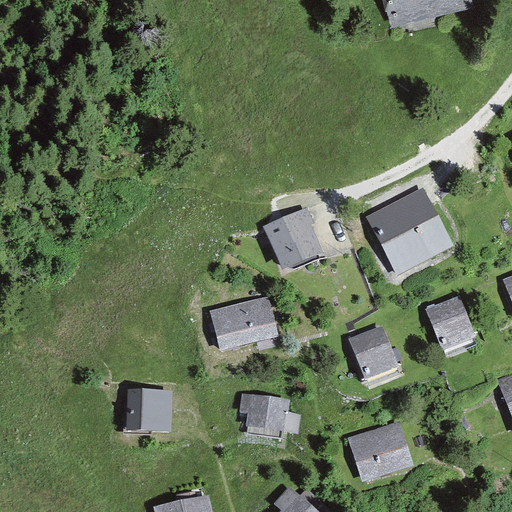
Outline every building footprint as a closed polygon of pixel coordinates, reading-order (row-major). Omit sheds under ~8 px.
[(463,9),(461,0),(378,0),(385,29),(463,9)] [(453,250),(423,188),(366,216),(396,277),(453,250)] [(314,223),(307,208),(263,227),(282,271),(323,253),(311,225),(314,223)] [(278,334),(269,297),(209,311),(218,348),(278,334)] [(475,338),(458,297),(427,309),(444,350),(475,338)] [(398,367),(381,327),(350,339),(367,379),(398,367)] [(511,374),(497,381),(511,417),(511,374)] [(170,427),(171,391),(129,389),(127,426),(170,427)] [(284,408),(238,401),(234,432),(291,440),(294,420),(282,419),(284,408)] [(413,465),(400,422),(349,438),(362,481),(413,465)] [(319,511),(290,486),(274,504),(281,510),(279,511),(319,511)] [(212,511),(209,496),(155,507),(155,511),(212,511)]
